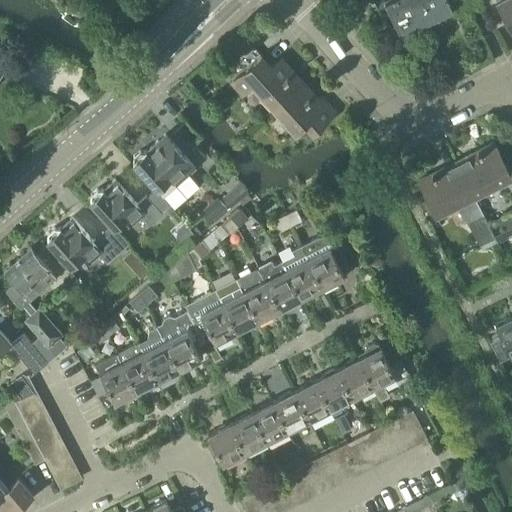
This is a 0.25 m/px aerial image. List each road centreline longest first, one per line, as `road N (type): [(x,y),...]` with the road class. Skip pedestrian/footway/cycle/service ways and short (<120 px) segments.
road 1 (secondary): [(0,208),(226,0)]
road 2 (residential): [(285,0),(402,117),(423,120),(510,83)]
road 3 (residential): [(100,494),(189,461),(223,511)]
road 4 (residential): [(324,511),(452,450)]
road 5 (residential): [(100,494),(40,374)]
